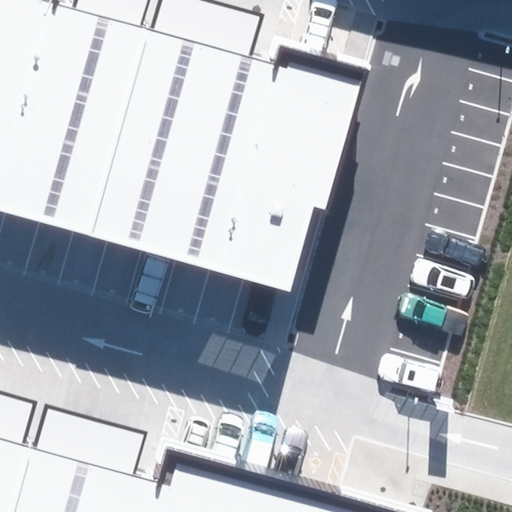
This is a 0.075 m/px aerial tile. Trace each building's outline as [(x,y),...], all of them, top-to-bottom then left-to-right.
[(88,0),(0,0),(0,205),(98,233),(158,19),(109,6),(88,0)] [(158,19),(98,233),(290,285),(313,203),(333,209),(369,77),(206,32),(158,19)] [(511,230),(466,218),(445,293),(504,308),(511,277),(511,230)] [(0,439),(0,511),(16,511),(33,449),(0,439)] [(95,467),(33,449),(16,511),(377,511),(167,452),(158,485),(95,467)]
